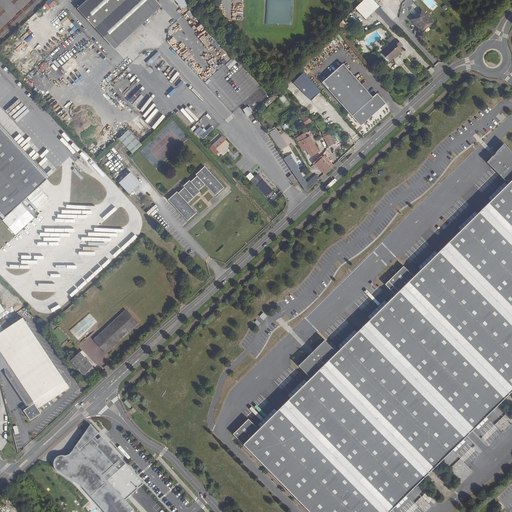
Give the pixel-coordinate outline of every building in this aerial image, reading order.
[(48,0),(46,4),(51,8),(56,2),(52,0),(48,0)] [(159,5),(155,0),(87,0),(78,9),(113,47),(159,5)] [(174,0),(178,4),(178,5),(183,10),(185,8),(189,4),(184,0),(174,0)] [(373,0),(363,0),(356,8),(366,19),(379,6),(373,0)] [(196,12),(189,4),(185,8),(191,16),(196,12)] [(115,49),(161,7),(159,5),(113,47),(115,49)] [(185,8),(183,10),(174,18),(179,24),(190,14),(185,8)] [(412,20),(421,30),(427,25),(429,26),(433,22),(422,11),(412,20)] [(397,25),(388,16),(384,19),(393,29),(397,25)] [(60,21),(65,28),(71,23),(66,17),(60,21)] [(397,50),(399,48),(400,48),(403,46),(396,39),(392,36),(387,41),(391,44),(382,52),(390,61),(400,53),(397,50)] [(232,59),(225,65),(229,69),(236,63),(232,59)] [(343,64),(322,83),(360,126),(385,104),(377,94),(373,97),(343,64)] [(286,107),(290,104),(283,95),(279,98),(286,107)] [(242,110),(247,117),(252,114),(247,107),(242,110)] [(132,126),(120,137),(134,152),(145,141),(132,126)] [(202,140),(214,129),(211,126),(205,132),(200,126),(194,131),(202,140)] [(47,179),(0,127),(0,212),(5,218),(47,179)] [(276,129),(269,133),(281,151),(288,147),(276,129)] [(307,138),(304,133),(297,137),(300,142),(298,143),(303,151),(307,149),(309,152),(310,152),(312,156),(319,152),(309,136),(307,138)] [(329,134),(324,137),(329,146),(334,143),(329,134)] [(222,136),(213,145),(220,153),(229,144),(222,136)] [(511,157),(503,148),(492,158),(493,159),(487,165),(509,185),(415,278),(405,268),(386,286),(396,296),(338,354),(326,342),(299,368),(311,380),(259,431),(249,421),(234,436),(308,511),(392,511),(511,394),(511,157)] [(291,158),(290,155),(284,158),(284,159),(306,191),(320,178),(317,175),(307,184),(297,169),(298,168),(294,162),(291,158)] [(325,156),(316,164),(320,169),(325,174),(333,166),(325,156)] [(316,164),(322,158),(321,157),(314,163),(317,168),(318,167),(316,164)] [(196,213),(187,203),(200,192),(198,190),(205,184),(215,196),(224,188),(205,167),(196,174),(197,175),(191,182),(189,180),(183,186),(185,187),(178,193),(177,192),(168,200),(188,221),(196,213)] [(118,183),(128,194),(139,183),(129,172),(118,183)] [(246,176),(266,197),(277,187),(266,174),(261,178),(258,175),(255,178),(250,173),(246,176)] [(288,178),(294,184),(297,181),(291,174),(288,178)] [(36,208),(47,198),(39,189),(28,199),(36,208)] [(106,354),(138,324),(126,310),(94,340),(106,354)] [(10,326),(6,320),(0,323),(0,370),(4,367),(5,374),(26,406),(27,406),(28,407),(23,410),(30,420),(41,413),(38,409),(69,388),(22,318),(10,326)] [(80,352),(70,361),(83,375),(84,375),(92,367),(93,366),(85,357),(80,352)] [(92,367),(84,375),(87,378),(95,370),(92,367)] [(511,424),(508,421),(509,420),(504,415),(495,424),(507,438),(511,432),(511,428),(509,426),(511,424)] [(424,511),(436,511),(442,507),(427,491),(415,502),(424,511)]
